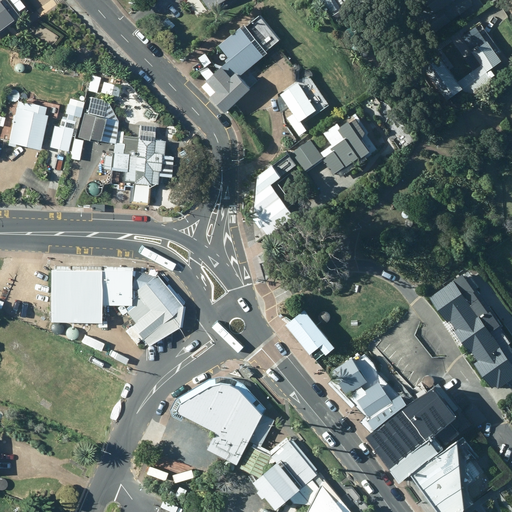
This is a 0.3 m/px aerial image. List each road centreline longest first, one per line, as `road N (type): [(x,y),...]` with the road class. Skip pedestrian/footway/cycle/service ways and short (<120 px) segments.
road 1 (residential): [(90,0),(213,133),(221,180)]
road 2 (residential): [(220,340),(142,397),(92,511)]
road 3 (secondary): [(392,511),(253,341)]
